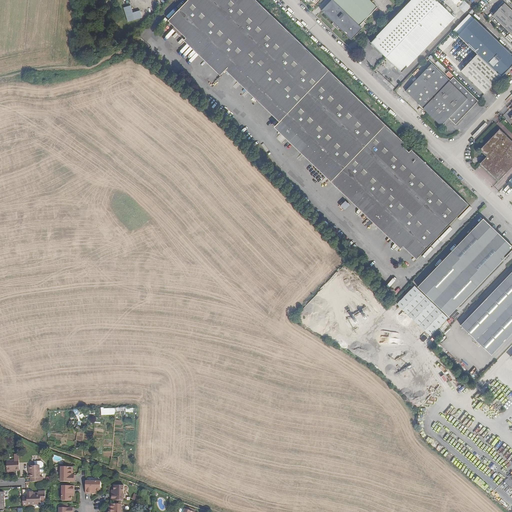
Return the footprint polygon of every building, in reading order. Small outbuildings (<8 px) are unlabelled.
[(282,119),(279,122),(276,125),(329,176),(363,208),(402,246),(416,259),(468,205),(411,150),(409,152),(401,145),(404,143),(255,0),(188,0),(168,21),(186,38),(222,73),(226,70),(228,68),(282,119)] [(331,0),(321,11),(334,22),(332,24),(338,30),(339,28),(352,40),(362,29),(361,28),(366,24),(364,22),(378,8),(369,0),(333,0),(332,0),(331,0)] [(386,57),(438,3),(435,0),(411,0),(371,42),(386,57)] [(458,6),(462,2),(460,0),(440,0),(455,17),(462,11),(458,6)] [(454,18),(438,3),(386,57),(401,72),(454,18)] [(511,10),(505,4),(492,16),(511,34),(511,10)] [(131,6),(124,7),(128,22),(142,18),(140,10),(133,13),(131,6)] [(477,54),(501,77),(511,64),(511,55),(468,14),(452,30),(477,54)] [(220,75),(222,73),(186,38),(184,40),(220,75)] [(501,77),(477,54),(461,72),(484,94),(501,77)] [(478,100),(453,77),(449,81),(431,64),(405,91),(423,109),(441,126),(448,119),(455,125),(478,100)] [(226,70),(279,122),(282,119),(228,68),(226,70)] [(400,248),(402,246),(363,208),(329,176),(276,125),(274,127),(400,248)] [(480,163),(498,180),(511,165),(511,142),(499,130),(479,150),(486,156),(480,163)] [(511,246),(483,219),(418,287),(448,316),(511,249),(511,246)] [(511,272),(461,325),(491,354),(511,332),(511,272)] [(414,286),(396,304),(429,336),(447,318),(414,286)] [(511,355),(500,368),(511,379),(511,355)] [(7,471),(20,470),(19,456),(16,456),(16,460),(7,460),(7,471)] [(41,465),(41,472),(45,472),(44,463),(42,461),(36,462),(36,466),(41,465)] [(41,465),(36,466),(31,466),(31,478),(32,478),(32,482),(41,481),(40,477),(41,477),(41,472),(41,465)] [(72,475),(72,467),(61,467),(61,482),(76,482),(76,475),(73,475),(72,475)] [(86,481),(86,482),(86,494),(92,494),(92,491),(96,491),(101,491),(101,481),(86,481)] [(114,485),(114,490),(114,493),(111,493),(111,500),(123,500),(124,485),(114,485)] [(72,492),(74,493),(74,486),(62,486),(62,501),(71,501),(71,496),(72,492)] [(27,497),(23,497),(24,506),(28,505),(41,504),(41,499),(44,499),(44,494),(33,494),(32,494),(32,492),(27,492),(27,497)]
